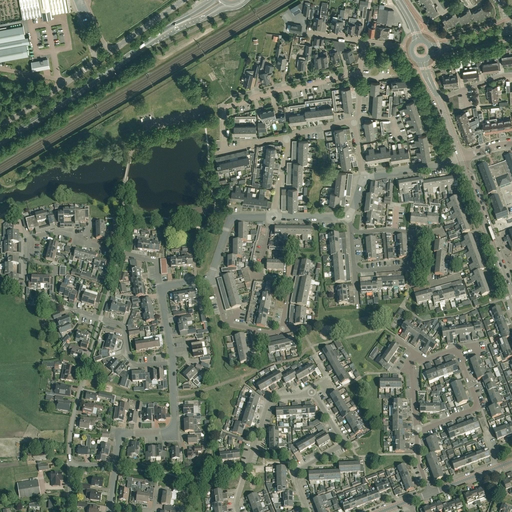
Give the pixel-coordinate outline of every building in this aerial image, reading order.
[(52,14),(71,11),(68,0),(19,0),(22,19),(42,16),(43,20),(52,18),(52,14)] [(427,11),(435,6),(432,0),(424,6),(427,11)] [(444,9),(450,5),(447,0),(441,0),(440,1),(444,9)] [(359,6),(364,7),(363,7),(362,18),(365,18),(367,7),(368,2),(360,1),(359,6)] [(297,5),(292,8),(295,13),(301,10),(297,5)] [(439,12),(435,6),(427,11),(431,17),(439,12)] [(482,17),(490,12),(488,8),(486,10),(483,6),(477,9),(482,17)] [(344,14),(343,18),(348,19),(348,15),(351,15),(352,8),(345,7),(344,14)] [(325,21),(327,9),(321,8),(320,18),(314,17),(313,27),(314,27),(315,29),(318,29),(319,28),(321,28),(322,20),(325,21)] [(392,23),(394,10),(383,9),(381,22),(392,23)] [(474,17),(471,13),(469,9),(463,13),(468,21),(474,17)] [(482,17),(477,9),(471,13),(474,17),(476,21),(482,17)] [(448,16),(453,24),(459,21),(457,17),(454,12),(448,16)] [(343,18),(344,14),(338,13),(337,20),(332,19),(331,27),(330,27),(330,28),(331,28),(331,29),(338,30),(338,28),(342,28),(343,18)] [(468,21),(463,13),(457,17),(459,21),(462,25),(468,21)] [(453,24),(448,16),(442,20),(445,24),(443,25),(445,29),(453,24)] [(373,21),(372,21),(371,27),(368,27),(367,35),(374,36),(376,22),(376,21),(373,20),(373,21)] [(347,32),(354,33),(356,23),(356,22),(349,21),(347,32)] [(363,24),(356,23),(354,33),(361,34),(362,32),(363,24)] [(388,38),(389,28),(379,27),(380,23),(377,23),(375,36),(388,38)] [(302,26),(291,24),(290,32),(300,33),(302,26)] [(25,38),(23,26),(0,29),(0,61),(28,56),(26,44),(30,43),(30,44),(31,44),(29,36),(29,37),(25,38)] [(286,58),(283,57),(283,53),(280,53),(281,48),(280,47),(281,44),(278,43),(276,55),(277,56),(278,56),(279,56),(279,57),(278,57),(276,67),(284,68),(286,58)] [(333,62),(340,60),(338,54),(340,53),(337,44),(334,45),(336,51),(330,53),(333,62)] [(297,69),(305,70),(306,59),(310,59),(312,45),(306,45),(305,57),(299,56),(297,69)] [(346,62),(354,60),(351,50),(344,52),(346,62)] [(499,59),(500,62),(502,61),(503,66),(508,65),(506,55),(502,56),(501,51),(498,52),(499,59)] [(33,71),(49,68),(47,59),(43,60),(41,61),(41,60),(40,60),(32,62),(33,71)] [(498,66),(500,65),(500,62),(499,59),(495,59),(495,62),(492,62),(493,72),(498,71),(498,66)] [(479,63),(480,64),(480,69),(483,69),(483,73),(488,72),(487,63),(484,63),(484,60),(479,61),(479,63)] [(250,87),(251,84),(253,76),(257,77),(259,65),(255,64),(253,75),(246,73),(244,82),(243,85),(250,87)] [(472,69),(473,79),(479,78),(478,71),(480,70),(480,69),(480,64),(477,64),(477,68),(472,69)] [(273,72),(274,66),(266,65),(265,73),(260,74),(262,84),(270,82),(268,74),(270,73),(270,71),(273,72)] [(450,76),(451,86),(458,85),(457,75),(453,76),(452,74),(450,74),(450,76)] [(451,86),(450,76),(443,77),(444,87),(451,86)] [(488,95),(498,93),(501,93),(501,90),(498,90),(497,86),(487,87),(488,95)] [(489,102),(499,101),(498,93),(488,95),(489,102)] [(400,113),(404,111),(416,107),(414,101),(406,104),(407,107),(399,110),(400,113)] [(418,113),(416,107),(404,111),(405,114),(409,112),(410,115),(418,113)] [(275,119),(275,118),(276,117),(273,109),(266,110),(268,116),(269,116),(269,119),(270,119),(270,121),(274,120),(275,119)] [(268,116),(266,110),(260,112),(262,120),(263,123),(258,123),(258,131),(266,131),(266,128),(265,128),(265,123),(270,122),(270,121),(270,119),(269,119),(269,116),(268,116)] [(456,115),(458,122),(468,119),(465,112),(456,115)] [(408,123),(420,118),(418,113),(410,115),(412,119),(407,120),(408,123)] [(410,128),(422,124),(420,118),(408,123),(409,125),(413,124),(414,127),(410,128)] [(498,131),(497,121),(496,118),(489,120),(491,132),(498,131)] [(461,129),(470,125),(469,123),(468,119),(458,122),(461,129)] [(491,132),(489,120),(486,120),(486,123),(482,124),(484,133),(491,132)] [(497,121),(498,131),(505,130),(504,120),(497,121)] [(417,132),(424,130),(422,124),(410,128),(411,131),(415,129),(417,132)] [(472,125),(470,125),(461,129),(463,135),(472,132),(471,129),(474,128),(472,125)] [(479,137),(482,136),(481,129),(477,130),(472,132),(463,135),(466,142),(475,139),(474,135),(478,133),(479,137)] [(415,141),(415,143),(427,141),(427,135),(418,136),(419,140),(415,141)] [(267,145),(266,152),(275,153),(276,148),(274,148),(274,144),(270,144),(267,145)] [(383,147),(385,160),(391,159),(390,155),(390,150),(386,151),(385,147),(383,147)] [(401,148),(403,160),(409,159),(408,151),(404,152),(404,148),(401,148)] [(355,149),(349,150),(340,152),(336,152),(336,157),(340,157),(349,156),(349,154),(351,153),(351,152),(355,152),(355,149)] [(371,149),(373,162),(379,161),(378,152),(374,153),(373,149),(371,149)] [(245,166),(251,165),(249,160),(253,160),(254,153),(250,152),(249,157),(248,156),(246,157),(246,155),(245,155),(244,151),(242,151),(243,158),(245,166)] [(511,154),(505,157),(506,161),(488,168),(486,164),(478,167),(488,194),(491,193),(493,197),(490,198),(495,212),(494,212),(497,220),(508,216),(507,214),(509,213),(500,188),(511,184),(511,183),(511,182),(511,154)] [(227,161),(229,170),(235,169),(233,160),(230,161),(230,158),(229,159),(228,155),(226,155),(227,161)] [(222,163),(224,171),(229,170),(227,161),(225,162),(225,160),(224,160),(223,156),(220,156),(221,160),(222,163)] [(215,158),(219,173),(224,171),(222,163),(221,160),(218,161),(217,157),(215,158)] [(453,178),(447,179),(448,187),(447,187),(448,191),(451,191),(450,186),(454,186),(455,190),(459,189),(457,183),(454,184),(453,178)] [(418,192),(416,180),(410,181),(412,191),(412,192),(415,191),(415,194),(418,194),(418,192)] [(406,194),(404,182),(398,183),(399,191),(403,190),(404,195),(406,194)] [(288,186),(288,189),(288,191),(286,191),(286,189),(282,189),(282,194),(288,194),(297,194),(297,186),(288,186)] [(374,200),(375,196),(370,196),(370,195),(367,195),(366,201),(374,202),(380,203),(381,201),(374,200)] [(448,207),(459,203),(457,197),(450,200),(451,203),(447,205),(448,207)] [(374,206),(374,202),(366,201),(365,207),(382,209),(382,207),(374,206)] [(459,203),(448,207),(448,209),(453,208),(454,211),(462,208),(459,203)] [(85,222),(85,219),(88,219),(88,207),(85,207),(85,211),(80,212),(80,223),(85,222)] [(462,208),(454,211),(455,214),(451,216),(452,218),(464,214),(462,208)] [(43,221),(40,213),(40,211),(34,212),(35,215),(35,217),(36,217),(37,222),(43,221)] [(464,214),(452,218),(453,221),(457,219),(458,222),(466,220),(464,214)] [(34,229),(31,218),(26,220),(25,217),(21,218),(24,226),(27,225),(29,231),(34,229)] [(36,217),(35,217),(31,218),(34,229),(35,229),(35,231),(39,230),(37,222),(36,217)] [(379,223),(379,221),(367,219),(366,225),(367,226),(366,229),(374,229),(375,223),(379,223)] [(113,228),(117,228),(117,224),(113,224),(111,224),(108,227),(106,227),(106,222),(102,222),(102,221),(101,220),(99,220),(98,221),(98,222),(98,223),(95,223),(95,225),(96,225),(96,228),(106,228),(113,228)] [(466,220),(458,222),(459,226),(455,227),(456,230),(468,225),(466,220)] [(462,234),(470,231),(468,225),(456,230),(457,232),(461,230),(462,234)] [(13,233),(13,226),(8,226),(8,229),(4,229),(4,238),(7,238),(19,238),(19,233),(13,233)] [(105,239),(106,239),(106,236),(105,236),(104,234),(95,234),(95,235),(96,235),(96,239),(99,239),(99,243),(105,243),(105,239)] [(462,246),(474,241),(472,236),(464,238),(465,242),(461,243),(462,246)] [(137,241),(135,241),(134,246),(138,246),(137,250),(139,251),(139,250),(143,250),(145,239),(144,239),(145,238),(139,237),(137,239),(137,241)] [(50,242),(49,248),(57,250),(57,247),(61,248),(62,245),(57,244),(58,242),(54,241),(53,243),(50,242)] [(468,250),(476,247),(474,241),(462,246),(463,248),(467,246),(468,250)] [(466,257),(478,253),(476,247),(468,250),(469,253),(465,255),(466,257)] [(55,256),(59,257),(60,254),(56,253),(57,250),(49,248),(47,254),(55,256)] [(79,260),(81,251),(78,250),(78,249),(76,249),(74,254),(71,253),(69,261),(76,263),(77,260),(79,260)] [(472,261),(480,258),(478,253),(466,257),(467,259),(471,258),(472,261)] [(54,259),(55,256),(47,254),(46,260),(57,263),(58,260),(54,259)] [(89,263),(94,264),(95,264),(96,258),(97,254),(95,254),(95,255),(92,254),(89,263)] [(98,258),(96,258),(95,264),(94,264),(94,267),(93,270),(98,271),(101,260),(97,259),(98,258)] [(470,268),(482,264),(480,258),(472,261),(473,264),(469,266),(470,268)] [(107,273),(109,266),(106,265),(107,261),(105,260),(105,261),(101,260),(98,271),(103,273),(103,272),(107,273)] [(239,262),(237,262),(228,262),(228,268),(228,272),(236,270),(236,268),(236,265),(239,265),(239,262)] [(481,270),(481,271),(484,270),(482,264),(470,268),(471,271),(475,269),(476,272),(481,270)] [(483,276),(481,271),(481,270),(476,272),(473,273),(475,277),(470,278),(471,280),(483,276)] [(7,276),(7,281),(11,281),(11,286),(18,286),(19,280),(20,280),(21,276),(13,276),(7,276)] [(30,288),(34,288),(34,289),(37,289),(37,288),(38,277),(32,276),(31,282),(28,282),(28,288),(26,288),(26,295),(29,295),(29,290),(30,290),(30,288)] [(65,295),(67,287),(69,281),(70,277),(67,276),(66,277),(63,285),(62,285),(59,295),(64,297),(64,295),(65,295)] [(478,285),(485,282),(483,276),(471,280),(472,283),(477,281),(478,285)] [(43,289),(49,289),(49,292),(52,292),(52,286),(50,286),(50,277),(44,277),(44,285),(43,289)] [(235,285),(233,280),(225,283),(225,284),(223,285),(223,286),(219,287),(220,289),(226,288),(235,285)] [(485,282),(478,285),(479,288),(475,290),(475,292),(487,287),(485,282)] [(453,290),(455,299),(460,297),(458,288),(456,289),(455,287),(454,287),(453,283),(451,283),(453,290)] [(338,293),(347,293),(347,290),(349,290),(349,289),(353,289),(353,284),(343,285),(343,287),(337,288),(338,293)] [(70,299),(69,301),(70,301),(69,303),(73,304),(74,302),(74,303),(75,300),(79,301),(82,289),(83,286),(79,285),(77,292),(73,290),(72,292),(70,299)] [(424,286),(425,292),(428,301),(433,299),(432,295),(431,293),(431,291),(428,291),(428,289),(427,289),(426,285),(424,286)] [(69,287),(67,287),(65,295),(64,295),(64,297),(70,299),(72,292),(73,290),(73,287),(69,286),(69,287)] [(482,296),(489,293),(487,287),(475,292),(476,294),(481,293),(482,296)] [(413,289),(415,295),(417,304),(423,302),(420,294),(418,294),(418,292),(417,292),(415,288),(413,289)] [(81,303),(88,305),(90,295),(84,294),(85,290),(82,289),(80,296),(83,297),(81,303)] [(437,292),(437,294),(440,303),(445,301),(442,293),(440,293),(440,291),(439,291),(437,292)] [(97,297),(90,295),(88,305),(94,306),(96,301),(99,302),(101,295),(98,293),(97,297)] [(111,311),(118,313),(120,305),(121,303),(119,302),(118,303),(117,304),(114,303),(115,298),(112,297),(109,306),(112,307),(111,311)] [(129,312),(131,305),(131,303),(128,302),(127,307),(120,305),(118,313),(125,315),(126,312),(129,312)] [(492,317),(501,314),(499,308),(492,310),(493,313),(490,314),(492,317)] [(60,327),(68,324),(70,323),(68,317),(62,319),(59,313),(52,315),(54,319),(57,318),(58,321),(57,321),(60,327)] [(504,320),(501,314),(492,317),(493,320),(495,319),(496,322),(504,320)] [(178,321),(179,327),(187,325),(192,325),(192,321),(191,316),(177,318),(178,321)] [(400,336),(402,338),(412,324),(410,322),(408,324),(406,322),(403,320),(400,324),(403,326),(401,328),(404,330),(400,336)] [(496,329),(506,325),(504,320),(496,322),(497,325),(495,326),(496,329)] [(65,332),(71,330),(68,324),(60,327),(58,328),(60,334),(61,334),(62,339),(61,340),(64,343),(69,338),(66,335),(65,332)] [(412,324),(402,338),(405,340),(409,334),(412,336),(416,329),(414,328),(415,326),(412,324)] [(467,324),(468,334),(471,334),(473,341),(476,341),(473,326),(470,326),(470,324),(467,324)] [(188,329),(187,325),(179,327),(180,333),(181,336),(196,333),(195,327),(188,329)] [(508,331),(506,325),(496,329),(497,332),(500,331),(501,334),(508,331)] [(454,326),(456,336),(459,336),(460,343),(463,342),(461,328),(458,328),(457,326),(454,326)] [(450,344),(448,330),(445,330),(445,328),(441,328),(443,338),(446,338),(447,345),(450,344)] [(108,342),(116,345),(118,339),(113,337),(114,332),(106,329),(105,332),(110,334),(108,342)] [(410,344),(413,346),(423,331),(420,329),(419,331),(416,329),(412,336),(414,338),(410,344)] [(76,339),(82,341),(80,348),(87,349),(88,344),(85,343),(88,334),(78,331),(76,339)] [(422,343),(427,337),(424,335),(425,333),(423,331),(413,346),(415,347),(419,341),(422,343)] [(501,341),(505,339),(510,337),(508,331),(501,334),(502,337),(500,338),(501,341)] [(160,342),(163,341),(162,335),(156,336),(156,340),(153,340),(154,349),(161,348),(160,342)] [(280,351),(278,342),(275,343),(275,341),(274,341),(273,337),(271,337),(273,344),(275,352),(280,351)] [(421,351),(423,353),(433,339),(431,337),(429,339),(427,337),(422,343),(425,345),(421,351)] [(433,339),(423,353),(425,355),(430,349),(433,351),(434,348),(436,346),(437,344),(434,342),(436,340),(433,339)] [(501,348),(508,345),(505,339),(501,341),(496,343),(497,346),(499,345),(501,348)] [(116,345),(108,342),(105,351),(100,350),(99,354),(102,360),(110,357),(108,353),(109,350),(114,351),(116,345)] [(191,343),(193,350),(202,348),(201,342),(191,343)] [(387,348),(395,354),(397,351),(401,354),(403,351),(399,349),(392,344),(390,347),(389,346),(387,348)] [(70,348),(69,350),(72,351),(71,356),(81,359),(83,352),(78,351),(76,350),(77,347),(71,345),(70,348)] [(501,355),(510,351),(508,345),(501,348),(502,351),(499,352),(501,355)] [(321,359),(332,353),(331,350),(332,349),(330,346),(323,351),(324,354),(320,357),(321,359)] [(194,357),(204,355),(202,348),(193,350),(194,357)] [(393,356),(395,354),(387,348),(385,351),(387,352),(385,354),(395,362),(397,359),(393,356)] [(511,356),(510,351),(501,355),(499,355),(502,362),(506,361),(506,360),(511,357),(511,356)] [(329,362),(337,358),(335,355),(334,355),(332,353),(321,359),(323,362),(327,359),(329,362)] [(395,362),(385,354),(383,357),(380,355),(375,362),(382,366),(385,362),(388,364),(390,361),(394,364),(395,362)] [(446,357),(453,373),(458,371),(454,362),(452,363),(451,361),(455,359),(454,357),(453,356),(451,355),(449,356),(446,357)] [(444,366),(448,375),(453,373),(446,357),(444,358),(446,365),(444,366)] [(470,361),(472,366),(483,362),(482,360),(480,360),(479,357),(470,361)] [(113,372),(114,371),(120,364),(115,360),(112,363),(110,362),(109,358),(103,361),(104,364),(105,364),(109,367),(113,372)] [(328,370),(339,364),(337,361),(338,360),(337,358),(329,362),(331,365),(326,367),(328,370)] [(437,361),(443,377),(448,375),(444,366),(442,367),(439,360),(437,361)] [(435,370),(438,379),(443,377),(437,361),(434,362),(437,369),(435,370)] [(474,370),(483,367),(482,364),(483,363),(483,362),(472,366),(474,370)] [(427,364),(434,381),(438,379),(435,370),(433,370),(430,363),(427,364)] [(123,378),(120,386),(125,388),(127,381),(129,375),(125,374),(122,371),(125,368),(121,364),(120,364),(114,371),(119,375),(123,378)] [(335,373),(343,369),(342,366),(340,366),(339,364),(328,370),(329,372),(333,370),(335,373)] [(434,381),(427,364),(425,365),(427,372),(425,373),(429,382),(434,381)] [(307,365),(305,367),(310,375),(312,373),(315,377),(317,376),(315,373),(316,373),(311,365),(308,367),(307,365)] [(64,380),(72,382),(74,367),(66,366),(64,380)] [(200,376),(197,374),(191,367),(187,371),(196,380),(200,376)] [(303,370),(300,371),(307,382),(309,381),(307,376),(310,375),(305,367),(302,368),(303,370)] [(476,375),(486,371),(486,369),(484,370),(483,367),(474,370),(476,375)] [(333,379),(334,381),(345,375),(346,374),(343,369),(335,373),(337,376),(333,379)] [(152,381),(158,381),(157,371),(151,371),(152,379),(148,379),(149,385),(152,384),(152,381)] [(163,371),(157,371),(158,381),(163,381),(163,389),(167,389),(167,378),(163,378),(163,371)] [(200,384),(196,380),(187,371),(183,375),(189,381),(192,379),(194,381),(193,382),(197,386),(200,384)] [(299,382),(298,381),(294,373),(293,371),(290,373),(289,372),(287,373),(291,381),(294,380),(297,384),(299,382)] [(304,384),(307,382),(300,371),(297,373),(297,372),(294,373),(298,381),(301,379),(304,384)] [(482,378),(486,376),(485,374),(487,373),(486,371),(476,375),(477,380),(482,378)] [(149,390),(149,385),(148,379),(148,378),(146,378),(145,372),(139,372),(139,381),(142,381),(142,384),(143,384),(144,391),(149,390)] [(275,373),(273,374),(277,382),(280,381),(283,385),(285,383),(282,378),(279,372),(276,374),(275,373)] [(285,376),(282,378),(285,383),(288,389),(291,387),(288,383),(291,381),(287,373),(284,375),(285,376)] [(270,377),(268,379),(274,390),(277,388),(274,384),(277,382),(273,374),(270,376),(270,377)] [(345,385),(351,382),(348,377),(347,377),(345,375),(334,381),(336,383),(340,381),(342,384),(344,383),(345,385)] [(484,383),(495,379),(494,377),(492,377),(491,375),(486,376),(482,378),(484,383)] [(264,379),(262,381),(266,389),(269,387),(272,391),(274,390),(268,379),(265,380),(264,379)] [(496,381),(495,379),(484,383),(485,385),(483,386),(484,389),(486,388),(495,384),(494,381),(496,381)] [(263,390),(266,389),(262,381),(259,382),(259,384),(257,385),(263,396),(266,395),(263,390)] [(451,391),(462,387),(460,382),(451,386),(452,388),(450,389),(451,391)] [(488,393),(498,388),(498,386),(496,387),(495,384),(486,388),(488,393)] [(69,396),(70,387),(56,385),(55,394),(69,396)] [(455,395),(464,392),(462,387),(451,391),(452,393),(453,392),(455,395)] [(489,397),(498,394),(497,391),(499,390),(498,388),(488,393),(489,397)] [(241,392),(239,397),(242,397),(241,398),(245,399),(258,403),(260,398),(250,395),(250,398),(246,397),(242,396),(243,393),(241,392)] [(328,403),(340,396),(338,392),(330,396),(331,398),(327,401),(328,403)] [(455,401),(465,396),(464,392),(455,395),(456,398),(454,399),(455,401)] [(98,399),(96,398),(97,395),(87,393),(86,399),(97,402),(98,399)] [(498,394),(489,397),(491,402),(502,398),(501,396),(499,397),(498,394)] [(335,405),(343,401),(340,396),(328,403),(330,406),(334,404),(335,405)] [(458,405),(467,401),(465,396),(455,401),(455,403),(457,402),(458,405)] [(63,398),(55,397),(55,401),(58,401),(56,410),(69,411),(70,402),(63,401),(63,398)] [(501,401),(503,400),(502,398),(491,402),(493,407),(497,405),(502,404),(501,401)] [(257,408),(258,403),(245,399),(245,402),(248,403),(247,405),(257,408)] [(193,407),(198,406),(198,401),(190,402),(190,406),(184,406),(184,414),(194,414),(193,407)] [(334,412),(345,405),(343,401),(335,405),(336,407),(332,410),(334,412)] [(85,405),(83,412),(92,414),(96,415),(97,409),(102,410),(103,406),(94,404),(88,402),(88,405),(85,405)] [(128,412),(129,404),(121,403),(120,410),(116,409),(114,420),(119,421),(119,422),(122,423),(123,422),(125,411),(128,412)] [(154,403),(154,405),(154,408),(154,415),(154,416),(157,416),(158,421),(159,421),(159,420),(164,420),(165,420),(166,420),(165,411),(160,411),(160,408),(157,408),(157,403),(154,403)] [(433,403),(433,405),(433,413),(439,413),(439,412),(447,409),(444,403),(442,404),(439,404),(439,403),(433,403)] [(149,408),(148,408),(148,411),(144,411),(144,421),(151,421),(151,415),(154,415),(154,408),(154,405),(148,405),(149,408)] [(340,414),(348,410),(345,405),(334,412),(335,415),(339,412),(340,414)] [(493,407),(487,409),(488,412),(490,412),(490,413),(501,409),(500,407),(498,408),(497,405),(493,407)] [(501,409),(490,413),(492,418),(501,415),(500,412),(502,411),(501,409)] [(245,412),(244,415),(254,418),(255,413),(244,410),(243,412),(245,412)] [(351,414),(350,414),(348,410),(340,414),(342,416),(337,419),(339,421),(351,414)] [(136,424),(138,413),(131,412),(129,423),(136,424)] [(347,422),(355,418),(352,413),(350,414),(351,414),(339,421),(340,424),(346,420),(347,422)] [(474,430),(479,428),(476,419),(474,420),(472,416),(469,417),(474,430)] [(469,432),(474,430),(469,417),(466,418),(468,422),(466,423),(469,432)] [(81,421),(80,428),(89,430),(90,426),(95,427),(96,420),(88,418),(83,418),(83,421),(81,421)] [(346,429),(358,422),(355,418),(347,422),(349,424),(344,427),(346,429)] [(250,428),(252,423),(241,419),(240,422),(242,422),(241,425),(245,426),(250,428)] [(469,432),(466,423),(464,424),(462,419),(459,420),(465,434),(469,432)] [(460,436),(465,434),(459,420),(457,421),(459,426),(456,427),(460,436)] [(232,427),(243,431),(245,426),(241,425),(234,422),(233,422),(232,427)] [(353,431),(360,427),(358,422),(346,429),(347,431),(351,429),(353,431)] [(453,423),(450,424),(455,438),(460,436),(456,427),(454,428),(453,423)] [(510,436),(511,435),(507,423),(505,424),(506,426),(503,427),(506,436),(507,438),(510,437),(510,436)] [(319,436),(324,444),(330,441),(325,432),(326,432),(321,424),(316,428),(319,433),(320,433),(321,435),(319,436)] [(450,439),(455,438),(450,424),(447,425),(449,430),(447,430),(450,439)] [(195,431),(195,434),(201,434),(201,431),(197,431),(197,429),(194,429),(194,426),(185,426),(185,432),(194,432),(194,431),(195,431)] [(498,427),(502,438),(506,436),(503,427),(500,428),(500,426),(498,427)] [(242,436),(243,431),(232,427),(231,429),(233,430),(232,433),(242,436)] [(360,427),(353,431),(354,433),(349,435),(351,438),(354,436),(363,431),(360,427)] [(497,440),(502,438),(498,427),(496,428),(496,430),(493,431),(497,440)] [(78,455),(87,455),(88,450),(91,450),(91,436),(85,435),(85,438),(87,438),(86,448),(79,447),(79,449),(78,449),(77,450),(77,452),(77,453),(78,453),(78,455)] [(306,438),(311,446),(316,443),(314,439),(313,436),(310,438),(309,437),(306,438)] [(318,448),(324,444),(319,436),(314,439),(316,443),(318,448)] [(428,446),(437,442),(439,441),(439,439),(436,440),(435,437),(426,441),(428,446)] [(101,445),(101,450),(110,451),(110,446),(106,445),(106,442),(108,442),(108,439),(101,438),(101,441),(98,441),(97,444),(101,445)] [(304,441),(301,443),(305,450),(311,446),(306,438),(303,440),(304,441)] [(429,450),(438,447),(437,444),(440,443),(439,441),(437,442),(428,446),(429,450)] [(138,455),(139,444),(132,443),(132,450),(128,450),(128,457),(132,457),(132,454),(138,455)] [(300,453),(305,450),(301,443),(299,444),(298,443),(295,445),(300,453)] [(475,445),(477,451),(478,453),(475,454),(478,461),(484,459),(480,450),(478,444),(475,445)] [(198,452),(201,452),(201,447),(195,447),(195,450),(188,451),(188,458),(198,458),(198,452)] [(429,450),(431,455),(435,454),(436,453),(440,452),(438,447),(429,450)] [(156,458),(155,448),(149,448),(149,453),(145,453),(145,462),(151,461),(151,458),(156,458)] [(162,448),(155,448),(156,458),(161,458),(161,461),(167,461),(166,452),(163,453),(162,448)] [(177,462),(182,462),(182,454),(179,455),(179,448),(172,448),(172,460),(177,459),(177,462)] [(484,459),(490,457),(487,450),(484,451),(483,448),(480,450),(484,459)] [(109,457),(110,451),(101,450),(100,456),(97,456),(96,461),(103,461),(104,456),(109,457)] [(425,457),(427,462),(436,458),(435,456),(437,455),(436,453),(435,454),(431,455),(425,457)] [(478,461),(475,454),(472,455),(471,453),(468,454),(472,464),(478,461)] [(463,459),(466,466),(472,464),(468,454),(465,455),(466,458),(463,459)] [(429,467),(438,463),(436,458),(427,462),(429,467)] [(457,459),(460,468),(466,466),(463,459),(460,460),(460,458),(457,459)] [(460,468),(457,459),(454,460),(455,462),(452,463),(454,470),(460,468)] [(354,463),(355,473),(355,476),(357,475),(357,473),(363,472),(363,465),(359,465),(359,463),(354,463)] [(429,467),(431,471),(440,468),(438,463),(429,467)] [(397,475),(407,472),(404,465),(397,468),(398,471),(396,472),(397,475)] [(432,474),(433,476),(442,473),(440,468),(431,471),(432,474)] [(401,480),(409,477),(407,472),(397,475),(398,478),(400,477),(401,480)] [(51,481),(52,481),(52,487),(60,487),(60,481),(62,481),(62,473),(51,473),(51,481)] [(443,474),(442,473),(433,476),(435,481),(444,477),(443,474)] [(409,477),(401,480),(403,483),(401,484),(402,487),(411,483),(409,477)] [(102,487),(103,479),(93,478),(92,486),(102,487)] [(384,492),(390,490),(388,483),(388,482),(387,479),(383,480),(383,479),(380,480),(380,482),(384,492)] [(506,490),(509,488),(510,491),(510,493),(510,494),(511,495),(511,494),(511,480),(511,479),(509,480),(508,479),(502,481),(506,490)] [(20,499),(40,495),(38,480),(17,483),(20,499)] [(479,481),(469,485),(471,490),(481,486),(479,481)] [(378,494),(384,492),(380,482),(378,483),(378,486),(375,487),(377,492),(378,494)] [(406,492),(414,489),(411,483),(402,487),(403,490),(405,489),(406,492)] [(140,494),(141,490),(139,490),(140,488),(137,487),(137,486),(132,485),(131,489),(131,491),(135,492),(134,496),(137,496),(136,502),(142,503),(143,494),(140,494)] [(473,492),(477,501),(486,498),(482,487),(476,489),(476,491),(473,492)] [(153,496),(154,489),(150,488),(150,491),(147,491),(146,495),(143,494),(142,503),(148,503),(149,495),(153,496)] [(127,500),(128,490),(121,489),(120,500),(127,500)] [(162,499),(171,500),(176,500),(176,493),(180,494),(181,490),(173,489),(173,493),(172,493),(171,494),(163,493),(162,499)] [(90,490),(87,490),(86,496),(91,496),(90,500),(100,501),(101,495),(94,494),(94,490),(90,490)] [(377,492),(374,493),(373,490),(371,492),(374,501),(380,499),(378,494),(377,492)] [(374,501),(371,492),(368,493),(369,495),(366,496),(368,503),(374,501)] [(477,501),(473,492),(471,494),(470,492),(464,494),(468,505),(477,501)] [(247,501),(249,501),(249,503),(258,499),(257,494),(248,498),(246,498),(247,501)] [(368,503),(366,496),(363,497),(362,495),(359,496),(362,506),(368,503)] [(221,504),(223,503),(222,500),(227,499),(227,496),(214,498),(215,501),(213,501),(214,504),(221,504)] [(362,506),(359,496),(356,497),(357,499),(354,500),(357,508),(362,506)] [(313,500),(315,506),(325,503),(324,500),(321,501),(320,498),(313,500)] [(454,511),(453,511),(455,511),(463,509),(459,498),(453,501),(454,502),(451,503),(454,511)] [(250,508),(251,507),(260,504),(258,499),(249,503),(250,505),(249,505),(250,508)] [(357,508),(354,500),(351,502),(350,499),(347,500),(351,510),(357,508)] [(345,511),(351,510),(347,500),(344,502),(345,504),(342,505),(344,511),(345,511)] [(441,505),(442,505),(440,501),(434,503),(435,505),(432,506),(434,511),(437,511),(443,510),(441,505)] [(326,506),(325,503),(315,506),(317,511),(318,511),(325,509),(324,507),(326,506)] [(454,511),(451,503),(448,505),(447,503),(442,505),(441,505),(443,510),(444,511),(450,511),(453,511),(454,511)]
